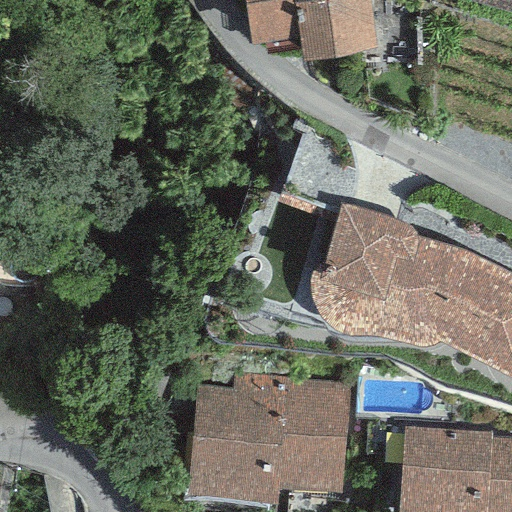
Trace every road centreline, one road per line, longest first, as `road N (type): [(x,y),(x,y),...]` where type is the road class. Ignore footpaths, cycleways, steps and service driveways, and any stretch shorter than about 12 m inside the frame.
road 1 (residential): [(511,194),(331,108),(275,71),(216,0)]
road 2 (residential): [(0,439),(65,448),(87,460),(113,511)]
